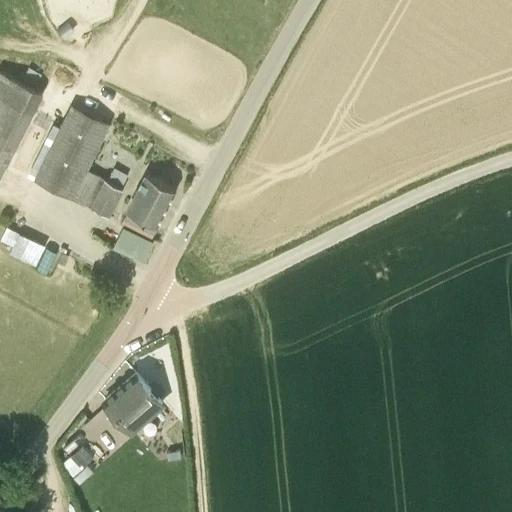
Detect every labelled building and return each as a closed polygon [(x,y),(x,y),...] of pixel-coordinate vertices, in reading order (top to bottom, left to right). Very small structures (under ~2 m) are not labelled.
[(0,177),(44,91),(0,68),(0,177)] [(74,198),(88,169),(111,123),(71,102),(34,178),(74,198)] [(88,169),(74,198),(90,205),(104,177),(88,169)] [(120,221),(134,227),(151,236),(176,188),(145,171),(126,209),(120,221)] [(124,188),(104,177),(90,205),(111,215),(124,188)] [(18,242),(15,251),(35,259),(43,239),(11,225),(6,237),(18,242)] [(132,428),(163,401),(136,372),(105,399),(132,428)] [(167,459),(181,456),(180,449),(165,451),(167,459)]
